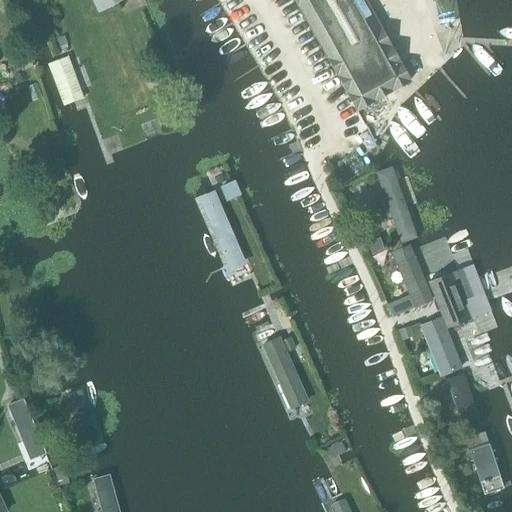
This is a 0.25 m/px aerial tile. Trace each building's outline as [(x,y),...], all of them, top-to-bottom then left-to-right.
[(293,0),(356,112),(362,109),(411,82),(365,0),(293,0)] [(392,167),(376,173),(400,245),(417,239),(392,167)] [(220,204),(201,212),(226,270),(245,263),(220,204)] [(384,250),(380,241),(366,247),(370,256),(384,250)] [(414,309),(434,301),(410,245),(391,254),(414,309)] [(428,282),(446,329),(473,319),(466,300),(473,297),(462,269),(428,282)] [(407,310),(404,301),(392,306),(395,314),(407,310)] [(420,326),(441,378),(462,368),(441,317),(420,326)] [(402,341),(414,336),(410,327),(399,331),(402,341)] [(306,399),(280,341),(259,351),(285,408),(306,399)] [(463,373),(446,379),(463,430),(481,424),(463,373)] [(73,387),(54,393),(72,446),(91,439),(73,387)] [(485,432),(466,438),(484,495),(503,491),(485,432)] [(120,511),(112,484),(94,489),(100,511),(120,511)] [(350,511),(341,494),(321,504),(325,511),(350,511)]
